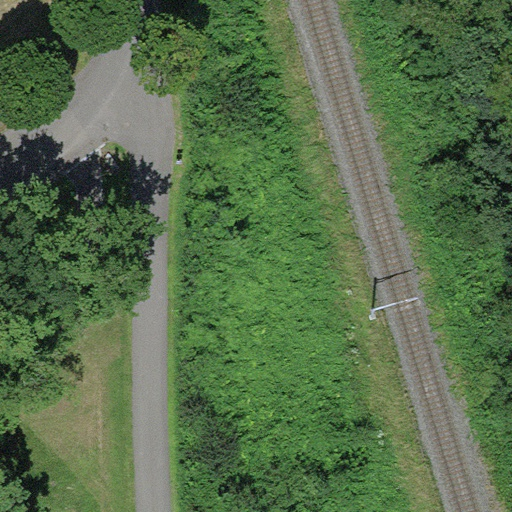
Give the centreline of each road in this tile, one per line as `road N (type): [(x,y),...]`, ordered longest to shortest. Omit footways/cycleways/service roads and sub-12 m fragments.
road 1 (residential): [(166,511),(141,70)]
road 2 (residential): [(141,70),(0,175)]
